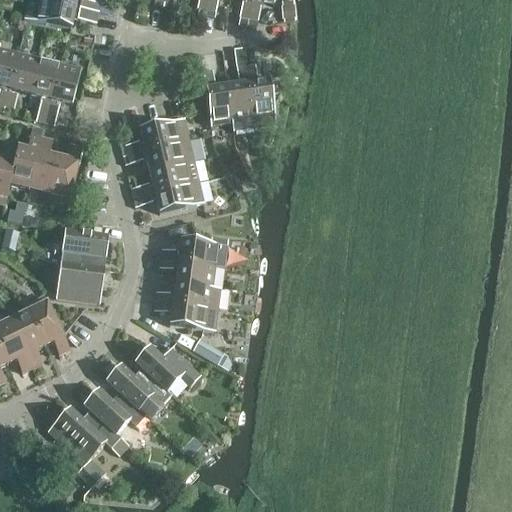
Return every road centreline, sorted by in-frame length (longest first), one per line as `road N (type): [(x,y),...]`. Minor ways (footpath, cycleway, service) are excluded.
road 1 (residential): [(0,413),(86,368),(129,287),(133,245),(108,131),(113,94)]
road 2 (residential): [(167,43),(288,34)]
